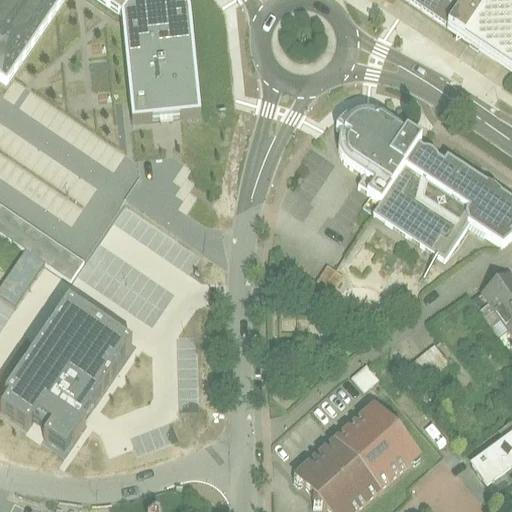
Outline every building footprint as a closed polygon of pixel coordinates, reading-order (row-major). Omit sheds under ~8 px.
[(0,0),(0,81),(4,85),(62,0),(98,0),(121,13),(133,124),(200,119),(191,18),(191,8),(187,0),(0,0)] [(511,0),(392,0),(511,79),(511,0)] [(381,205),(374,217),(444,263),(467,228),(500,250),(511,242),(511,239),(509,238),(511,235),(511,204),(448,163),(445,168),(419,151),(421,147),(383,122),(375,118),(369,117),(359,117),(352,118),(346,121),(340,127),(334,133),(344,140),(340,146),(340,152),(341,159),(347,166),(373,182),(365,195),(381,205)] [(317,287),(334,295),(342,278),(325,270),(317,287)] [(482,297),(511,341),(511,287),(507,281),(482,297)] [(0,411),(64,453),(132,349),(68,307),(0,410),(0,411)] [(433,348),(410,369),(425,385),(448,365),(433,348)] [(365,370),(349,384),(363,399),(379,386),(365,370)] [(377,414),(296,486),(319,511),(359,511),(418,460),(377,414)] [(511,437),(468,469),(486,495),(511,476),(511,437)]
